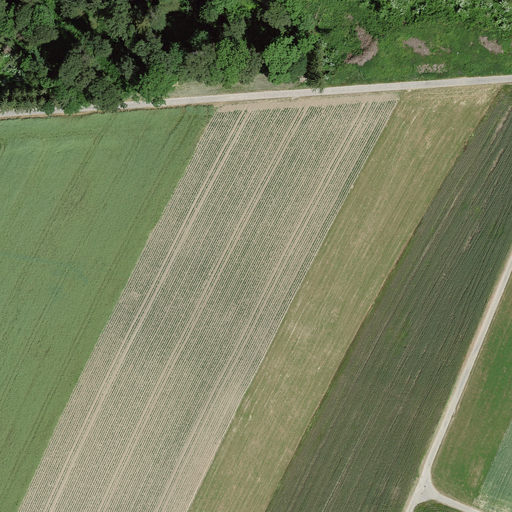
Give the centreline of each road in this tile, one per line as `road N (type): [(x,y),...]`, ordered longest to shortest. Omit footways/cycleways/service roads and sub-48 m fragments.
road 1 (track): [(0,114),(511,78)]
road 2 (track): [(511,264),(418,487)]
